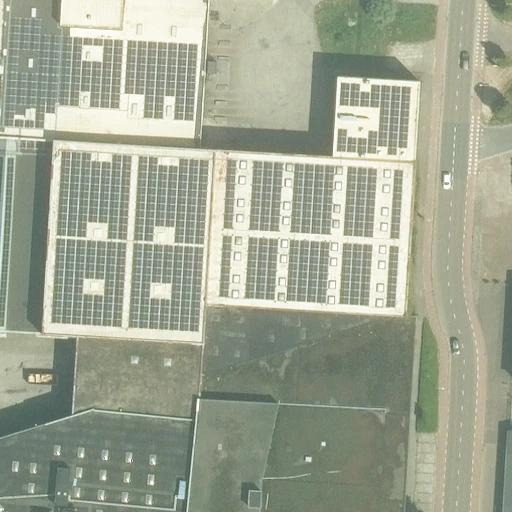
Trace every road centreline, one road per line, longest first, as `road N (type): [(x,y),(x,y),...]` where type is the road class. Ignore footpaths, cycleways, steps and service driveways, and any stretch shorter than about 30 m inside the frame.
road 1 (unclassified): [(455,511),(464,359),(446,270),(453,154)]
road 2 (unclassified): [(453,154),(463,0)]
